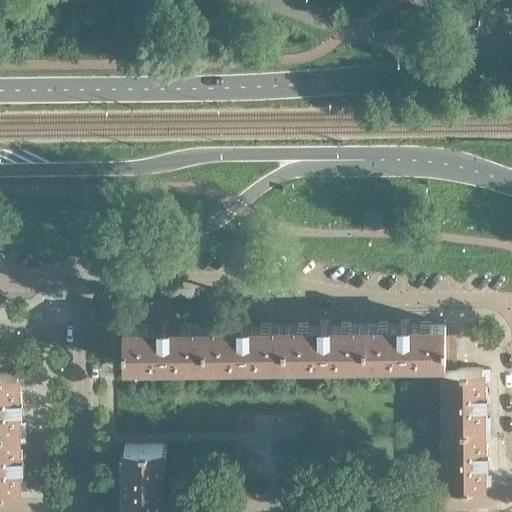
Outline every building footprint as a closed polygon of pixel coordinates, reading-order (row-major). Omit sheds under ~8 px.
[(476,33),(480,10),(462,7),(458,30),(476,33)] [(365,359),(364,323),(330,323),(330,319),(318,320),(319,324),(284,324),(285,360),(365,359)] [(444,342),(444,333),(445,333),(445,322),(410,323),(410,319),(398,319),(399,323),(364,323),(365,359),(444,358),(444,350),(444,342)] [(285,360),(284,324),(250,324),(250,320),(239,320),(239,324),(204,325),(205,360),(285,360)] [(205,360),(204,325),(170,325),(170,321),(159,321),(159,325),(123,326),(124,361),(205,360)] [(456,342),(456,333),(445,333),(444,333),(444,342),(456,342)] [(456,350),(456,342),(444,342),(444,350),(456,350)] [(456,359),(456,350),(444,350),(444,358),(444,359),(456,359)] [(456,368),(456,359),(444,359),(444,368),(456,368)] [(487,403),(487,392),(483,392),(482,379),(489,379),(489,367),(456,368),(444,368),(445,427),(490,426),(490,416),(483,416),(483,403),(487,403)] [(23,408),(22,397),(18,397),(18,384),(24,384),(24,372),(0,372),(0,431),(25,431),(25,421),(18,421),(18,408),(23,408)] [(488,461),(488,449),(483,449),(483,437),(490,436),(490,426),(445,427),(445,485),(490,485),(490,473),(483,473),(483,461),(488,461)] [(23,466),(23,454),(18,454),(18,442),(25,441),(25,431),(0,431),(0,489),(26,490),(25,478),(19,478),(19,466),(23,466)] [(163,506),(163,441),(125,442),(125,507),(163,506)]
